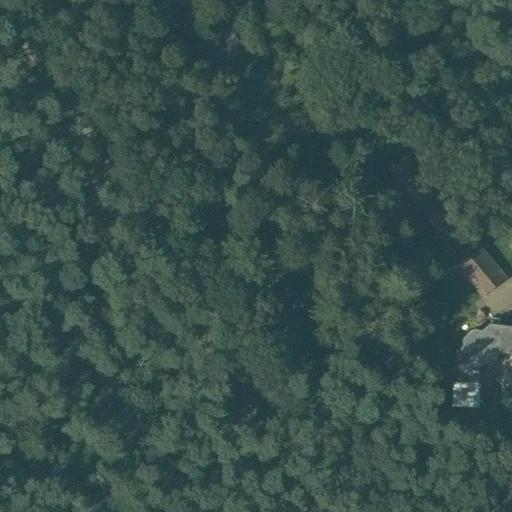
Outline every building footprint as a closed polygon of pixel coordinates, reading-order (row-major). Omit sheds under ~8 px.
[(246,51),(225,22),(198,41),(219,71),(246,51)] [(449,210),(405,158),(392,169),(434,222),(449,210)] [(473,242),(453,259),(484,295),(504,278),(473,242)] [(315,293),(298,269),(270,289),(287,312),(315,293)] [(511,330),(490,328),(458,354),(455,403),(474,405),(476,362),(496,347),(511,349),(511,330)]
